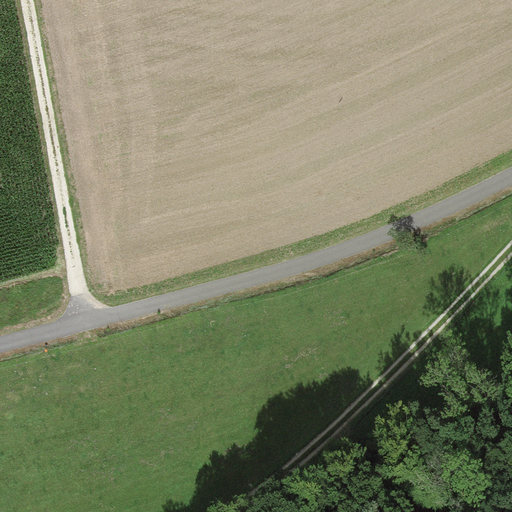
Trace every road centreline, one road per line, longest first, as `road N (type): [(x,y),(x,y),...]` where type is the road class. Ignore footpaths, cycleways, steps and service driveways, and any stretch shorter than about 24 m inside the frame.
road 1 (track): [(511,175),(354,249),(0,347)]
road 2 (track): [(242,511),(511,248)]
road 3 (track): [(27,0),(83,323)]
road 4 (track): [(269,511),(511,388)]
